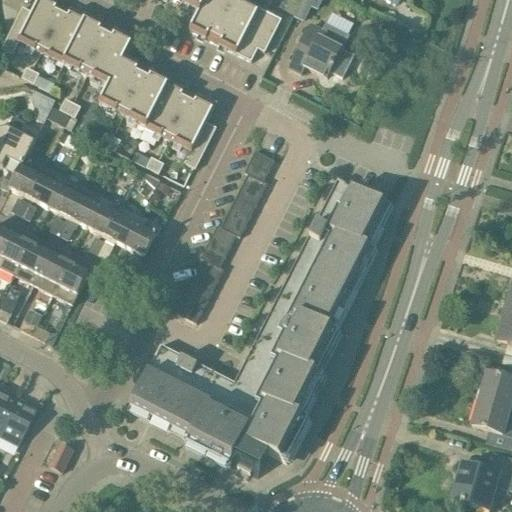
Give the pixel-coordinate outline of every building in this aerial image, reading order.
[(64,67),(72,52),(87,21),(45,0),(40,0),(33,15),(29,22),(26,29),(22,36),(19,42),(18,44),(19,44),(64,67)] [(168,0),(198,15),(205,0),(168,0)] [(236,56),(247,33),(259,10),(238,0),(205,0),(198,15),(189,33),(236,56)] [(303,0),(302,4),(311,9),(318,13),(323,0),(303,0)] [(19,17),(29,22),(33,15),(23,10),(19,17)] [(259,10),(247,33),(236,56),(251,64),(258,51),(265,55),(282,22),(259,10)] [(26,29),(29,22),(19,17),(16,24),(26,29)] [(72,52),(64,67),(109,90),(110,91),(124,62),(133,45),(87,21),(72,52)] [(12,30),(22,36),(26,29),(16,24),(12,30)] [(311,28),(289,70),(301,77),(305,69),(327,81),(347,41),(324,30),(323,33),(311,28)] [(19,42),(22,36),(12,30),(9,37),(19,42)] [(386,41),(394,45),(399,34),(391,30),(386,41)] [(5,44),(16,50),(19,44),(18,44),(19,42),(9,37),(5,44)] [(16,50),(5,44),(2,51),(13,57),(16,50)] [(146,131),(169,85),(124,62),(110,91),(109,90),(100,108),(146,131)] [(28,84),(33,73),(27,70),(22,80),(28,84)] [(33,73),(28,84),(34,87),(39,76),(33,73)] [(215,109),(169,85),(146,131),(191,154),(192,154),(192,153),(196,146),(199,139),(203,132),(206,125),(215,109)] [(48,100),(43,97),(35,94),(31,101),(36,104),(41,118),(39,123),(45,126),(47,121),(53,110),(55,103),(48,100)] [(67,117),(73,106),(65,102),(60,113),(67,117)] [(73,106),(67,117),(75,121),(81,110),(73,106)] [(8,130),(0,131),(0,169),(3,169),(7,161),(14,165),(6,182),(2,180),(0,184),(1,190),(9,194),(10,192),(26,161),(40,135),(25,127),(26,125),(13,119),(8,130)] [(206,125),(203,132),(213,137),(216,130),(206,125)] [(199,139),(209,144),(213,137),(203,132),(199,139)] [(79,154),(83,145),(71,138),(63,135),(59,144),(79,154)] [(108,151),(113,139),(106,135),(100,147),(108,151)] [(121,143),(113,139),(108,151),(116,155),(121,143)] [(196,146),(206,151),(209,144),(199,139),(196,146)] [(196,146),(192,153),(202,158),(206,151),(196,146)] [(192,154),(191,154),(188,159),(199,165),(202,158),(192,153),(192,154)] [(250,165),(269,174),(275,163),(256,153),(250,165)] [(199,165),(188,159),(184,166),(195,172),(199,165)] [(152,174),(158,163),(152,160),(146,170),(152,174)] [(26,161),(10,192),(30,202),(45,171),(26,161)] [(158,163),(152,174),(159,177),(164,166),(158,163)] [(248,177),(264,184),(269,174),(250,165),(245,175),(248,177)] [(45,171),(30,202),(49,212),(65,180),(45,171)] [(160,184),(147,177),(144,181),(156,191),(160,184)] [(264,184),(248,177),(243,188),(262,197),(267,186),(264,184)] [(68,221),(84,190),(65,180),(49,212),(68,221)] [(310,239),(236,386),(198,367),(182,359),(162,349),(164,346),(162,346),(129,411),(131,412),(133,408),(151,418),(149,421),(150,422),(151,422),(153,419),(172,428),(170,432),(171,432),(172,433),(174,429),(192,438),(187,447),(189,449),(192,443),(210,453),(207,458),(209,459),(212,454),(230,463),(227,468),(230,469),(231,467),(238,470),(235,476),(236,477),(239,471),(248,475),(245,482),(247,482),(250,476),(258,480),(270,456),(288,465),(289,463),(283,460),(293,442),(298,445),(299,443),(294,440),(303,422),(308,425),(309,423),(299,417),(308,399),(313,402),(314,400),(309,397),(318,379),(323,381),(325,379),(314,374),(323,356),(328,358),(329,356),(324,354),(333,335),(339,338),(340,336),(331,331),(340,313),(344,315),(345,313),(341,311),(350,292),(354,294),(355,292),(351,291),(360,272),(364,274),(365,272),(361,270),(371,252),(375,254),(376,252),(367,247),(376,229),(380,231),(381,229),(377,227),(386,209),(390,211),(391,209),(336,181),(336,182),(338,183),(318,223),(310,239)] [(169,189),(160,185),(158,190),(167,195),(169,189)] [(262,197),(243,188),(237,199),(256,208),(262,197)] [(87,231),(103,200),(84,190),(68,221),(66,226),(59,238),(68,243),(77,226),(87,231)] [(256,208),(237,199),(232,209),(251,219),(256,208)] [(107,241),(122,210),(103,200),(87,231),(107,241)] [(27,206),(19,202),(12,214),(21,219),(27,206)] [(27,206),(21,219),(30,223),(36,211),(27,206)] [(251,219),(232,209),(226,220),(245,230),(251,219)] [(122,210),(107,241),(126,251),(142,220),(122,210)] [(142,220),(126,251),(146,261),(161,230),(142,220)] [(221,230),(236,238),(240,240),(245,230),(226,220),(221,230)] [(59,238),(66,226),(57,221),(51,234),(59,238)] [(236,238),(221,230),(218,228),(212,240),(231,249),(236,238)] [(0,260),(10,241),(11,238),(0,232),(0,260)] [(0,271),(15,279),(30,248),(11,238),(10,241),(0,260),(0,271)] [(231,249),(212,240),(206,251),(225,260),(231,249)] [(104,246),(96,241),(89,254),(98,258),(104,246)] [(104,246),(98,258),(107,263),(113,250),(104,246)] [(34,289),(50,258),(30,248),(15,279),(34,289)] [(201,261),(205,263),(220,270),(225,260),(206,251),(201,261)] [(53,299),(57,291),(69,268),(50,258),(34,289),(53,299)] [(128,273),(136,278),(143,265),(134,260),(128,273)] [(220,270),(205,263),(199,274),(218,283),(224,272),(220,270)] [(53,299),(73,309),(89,277),(69,268),(57,291),(53,299)] [(218,283),(199,274),(194,285),(213,294),(218,283)] [(213,294),(194,285),(188,295),(207,305),(213,294)] [(207,305),(188,295),(183,306),(202,316),(207,305)] [(202,316),(183,306),(177,316),(196,326),(202,316)] [(0,322),(6,325),(11,317),(0,310),(0,322)] [(511,317),(505,315),(497,343),(511,347),(511,317)] [(33,339),(37,330),(25,324),(20,332),(33,339)] [(33,339),(45,345),(49,336),(37,330),(33,339)] [(510,410),(511,403),(511,382),(488,375),(480,402),(510,410)] [(0,434),(17,401),(8,397),(6,401),(0,398),(0,434)] [(25,406),(17,401),(0,434),(0,440),(18,450),(35,416),(23,410),(25,406)] [(510,410),(480,402),(472,429),(511,440),(511,426),(506,425),(510,410)] [(60,447),(49,469),(62,476),(73,453),(60,447)] [(462,466),(451,504),(461,506),(460,507),(465,508),(479,511),(489,511),(496,489),(511,493),(511,460),(494,456),(488,473),(462,466)]
